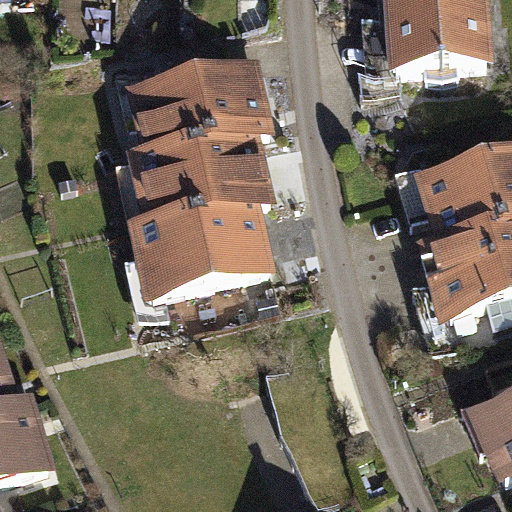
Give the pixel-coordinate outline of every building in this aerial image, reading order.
[(490,0),(386,0),(392,77),(425,75),(426,85),(461,82),(460,72),(495,70),(490,0)] [(260,73),(129,99),(142,167),(262,144),(273,142),(260,73)] [(142,167),(131,169),(145,238),(263,215),(276,213),(262,144),(142,167)] [(511,159),(418,187),(439,257),(511,235),(511,159)] [(145,238),(132,240),(145,308),(276,283),(263,215),(145,238)] [(511,235),(439,257),(423,261),(444,331),(489,318),(494,332),(511,327),(511,235)] [(2,351),(0,351),(0,424),(22,418),(2,351)] [(511,403),(471,420),(499,488),(511,482),(511,403)] [(22,418),(0,424),(0,497),(57,482),(38,414),(22,418)]
